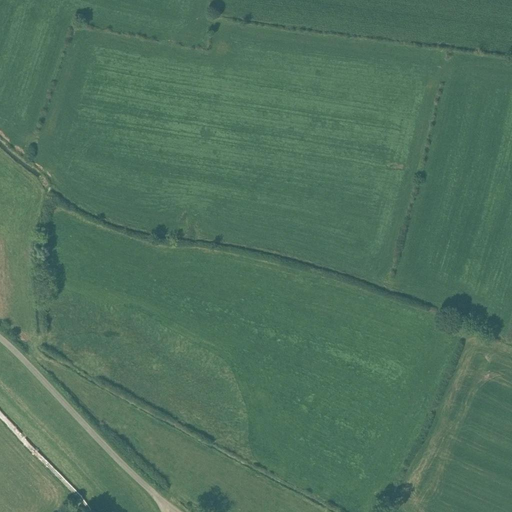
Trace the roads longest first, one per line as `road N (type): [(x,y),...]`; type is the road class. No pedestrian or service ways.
road 1 (unclassified): [(168,505),(0,338)]
road 2 (track): [(120,511),(0,381)]
